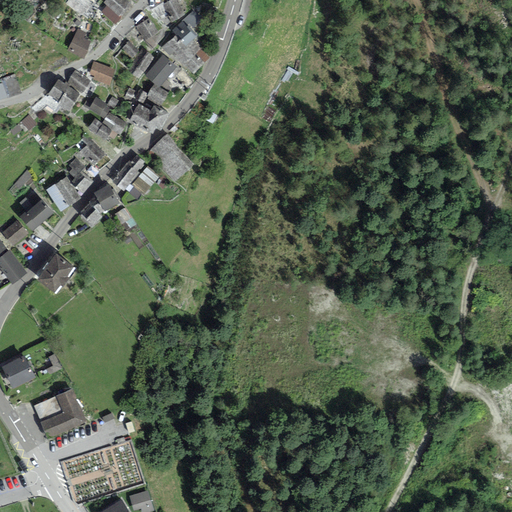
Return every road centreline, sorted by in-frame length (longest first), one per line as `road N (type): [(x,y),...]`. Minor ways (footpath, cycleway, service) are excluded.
road 1 (tertiary): [(0,315),(94,186),(169,124),(205,82),(234,0)]
road 2 (track): [(389,511),(459,369),(460,292),(511,161)]
road 3 (track): [(494,210),(448,102),(418,0)]
road 4 (track): [(453,378),(406,361),(304,364),(275,383)]
road 5 (residential): [(144,0),(94,55),(0,100)]
road 6 (track): [(453,378),(499,418),(497,511)]
